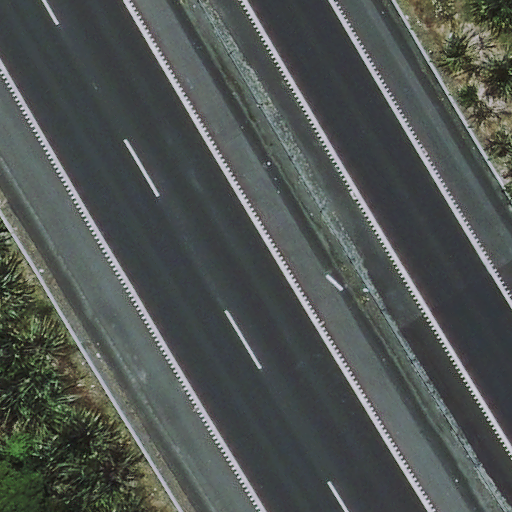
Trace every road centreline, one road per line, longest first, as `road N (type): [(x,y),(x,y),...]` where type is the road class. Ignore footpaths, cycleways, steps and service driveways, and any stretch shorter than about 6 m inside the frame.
road 1 (motorway): [(367,511),(78,0)]
road 2 (motorway): [(320,0),(511,304)]
